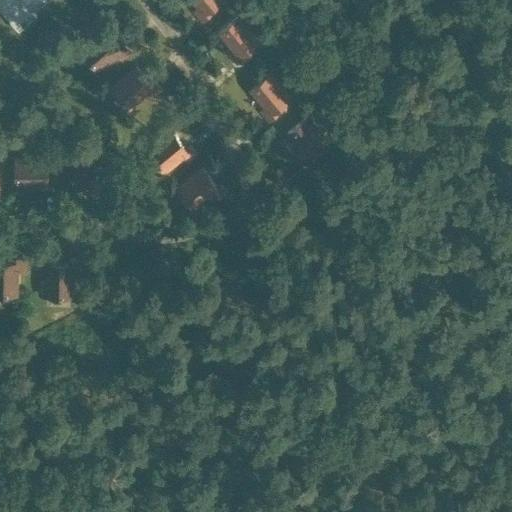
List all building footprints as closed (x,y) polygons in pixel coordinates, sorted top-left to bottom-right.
[(33,10),(24,0),(2,0),(0,2),(0,7),(16,26),(33,10)] [(24,0),(33,10),(34,10),(31,7),(38,0),(24,0)] [(210,14),(207,10),(219,0),(194,0),(200,6),(194,10),(203,20),(210,14)] [(243,53),(260,38),(240,14),(220,31),(235,49),(230,53),(238,63),(246,56),(243,53)] [(83,49),(99,69),(117,54),(121,59),(131,51),(124,43),(121,46),(106,29),(83,49)] [(113,86),(130,106),(148,91),(152,96),(162,88),(155,80),(151,83),(137,66),(113,86)] [(251,88),(266,106),(261,111),(269,120),(277,114),(274,110),(291,96),(271,72),(251,88)] [(288,132),(303,150),(298,154),(306,164),(314,157),(310,154),(328,139),(308,115),(288,132)] [(148,150),(165,170),(183,155),(187,160),(197,152),(190,144),(187,148),(172,130),(148,150)] [(40,190),(52,190),(52,180),(47,180),(48,158),(17,158),(16,184),(40,184),(40,190)] [(95,184),(95,190),(108,190),(107,180),(103,180),(103,158),(71,158),(72,184),(95,184)] [(179,187),(195,207),(213,192),(218,197),(227,189),(221,182),(217,185),(203,167),(179,187)] [(0,292),(17,293),(18,269),(24,269),(24,257),(14,257),(14,261),(0,261),(0,292)] [(40,293),(72,294),(73,271),(80,271),(80,259),(70,258),(70,263),(47,263),(47,283),(41,282),(40,293)]
